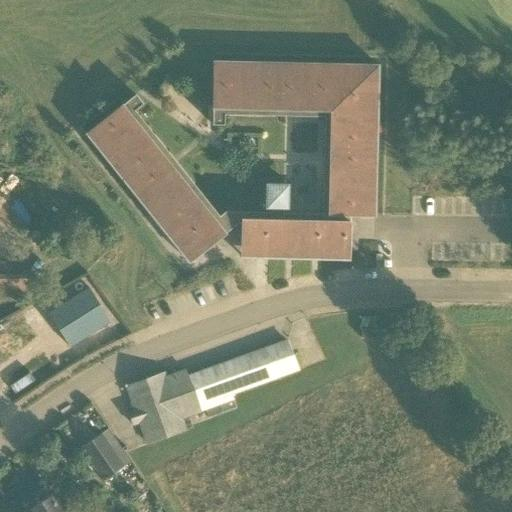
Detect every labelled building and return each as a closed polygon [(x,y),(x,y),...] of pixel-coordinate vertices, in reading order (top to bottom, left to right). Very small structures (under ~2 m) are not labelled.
[(375,217),(379,66),(214,62),(213,125),(225,125),(225,115),(325,117),(325,120),(323,214),(282,213),(282,209),(288,209),(288,185),(267,184),(266,209),(271,209),(271,213),(226,212),(220,216),(135,111),(143,104),(136,95),(87,134),(190,263),(239,224),(242,224),(242,248),(268,248),(268,258),(349,260),(350,216),(375,217)] [(268,258),(268,248),(242,248),(241,258),(268,258)] [(0,298),(31,298),(30,271),(0,272),(0,298)] [(231,393),(297,370),(288,342),(188,377),(186,371),(166,378),(165,374),(127,387),(136,410),(128,413),(132,425),(140,422),(147,443),(185,430),(181,419),(233,400),(231,393)] [(105,481),(124,467),(101,434),(82,448),(105,481)] [(60,511),(50,496),(31,508),(33,511),(60,511)]
